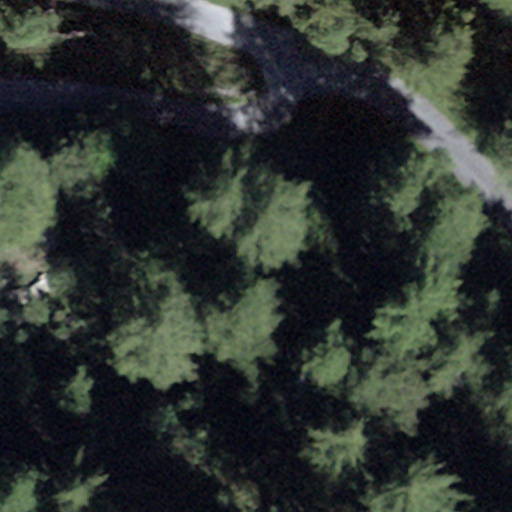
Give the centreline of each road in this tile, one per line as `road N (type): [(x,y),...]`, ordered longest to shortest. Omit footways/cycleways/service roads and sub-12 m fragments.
road 1 (unclassified): [(511,210),(457,146),(356,83),(121,0)]
road 2 (track): [(356,83),(0,90)]
